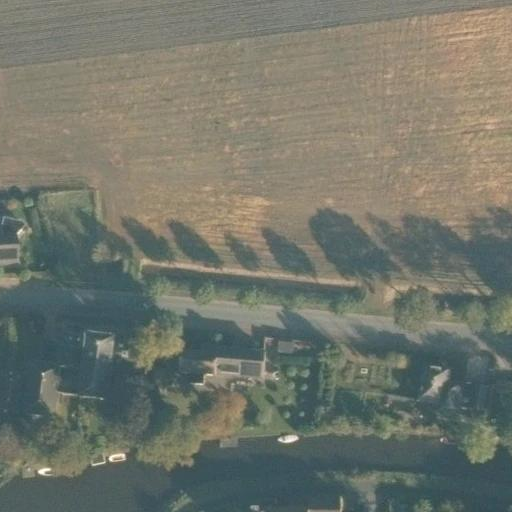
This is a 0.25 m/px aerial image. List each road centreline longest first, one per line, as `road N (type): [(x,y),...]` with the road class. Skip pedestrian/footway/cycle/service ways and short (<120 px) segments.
road 1 (secondary): [(0,299),(511,340)]
road 2 (unclassified): [(186,511),(251,495),(364,489),(511,506)]
